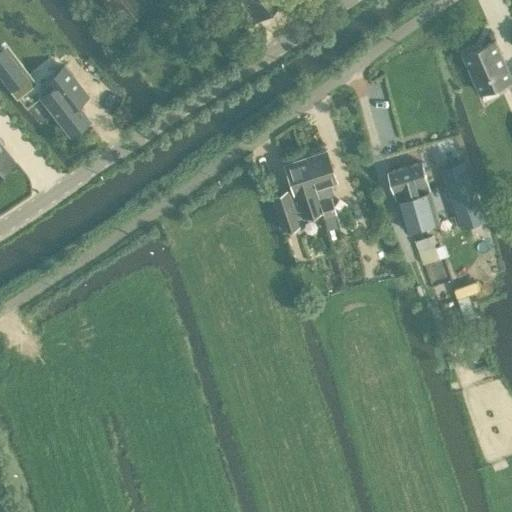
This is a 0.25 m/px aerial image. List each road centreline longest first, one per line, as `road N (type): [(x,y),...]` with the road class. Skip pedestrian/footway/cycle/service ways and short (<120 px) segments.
road 1 (unclassified): [(0,313),(452,0)]
road 2 (tertiary): [(353,0),(0,229)]
road 3 (unknown): [(81,177),(0,83)]
